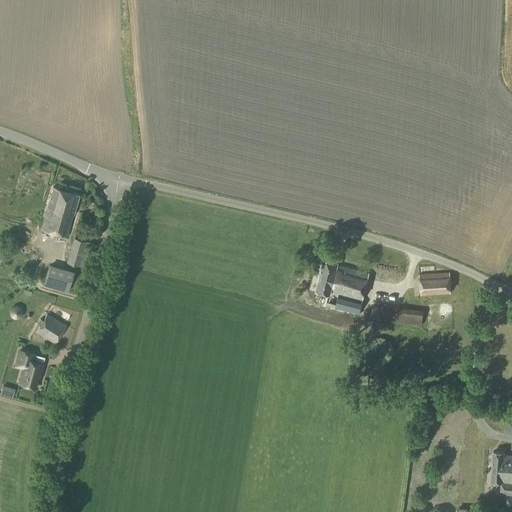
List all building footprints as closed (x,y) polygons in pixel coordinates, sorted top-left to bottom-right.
[(14,221),(25,168),(0,163),(0,220),(7,222),(7,219),(14,221)] [(74,230),(78,216),(73,215),(79,195),(53,187),(47,207),(41,229),(67,237),(69,229),(74,230)] [(82,268),(89,243),(73,238),(66,263),(67,263),(65,269),(49,264),(43,285),(67,292),(75,265),(82,268)] [(359,314),(369,273),(337,265),(337,264),(324,260),(316,291),(329,294),(326,306),(359,314)] [(421,295),(449,293),(448,272),(420,275),(421,295)] [(425,325),(426,311),(383,307),(382,321),(425,325)] [(55,344),(66,325),(47,314),(36,333),(55,344)] [(40,373),(42,364),(32,362),(34,355),(20,351),(18,358),(26,360),(20,383),(34,387),(38,373),(40,373)] [(14,388),(2,385),(0,393),(12,397),(14,388)] [(511,508),(511,455),(502,454),(503,451),(491,450),(490,480),(499,481),(498,494),(506,495),(505,508),(511,508)]
